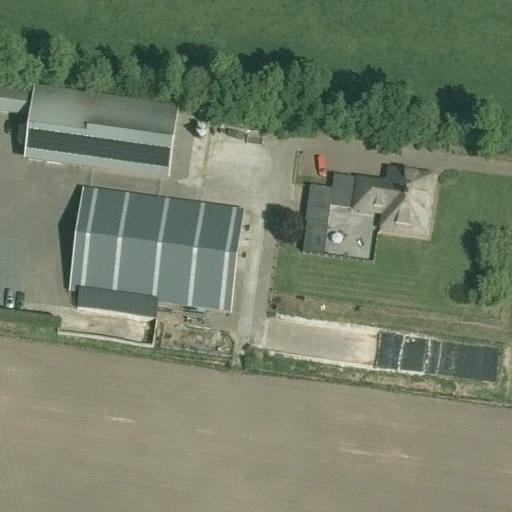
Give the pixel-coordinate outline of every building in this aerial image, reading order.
[(180,110),(63,95),(0,87),(0,108),(33,112),(25,164),(170,185),(180,110)] [(404,202),(428,206),(431,180),(391,174),(389,188),(360,184),(358,196),(392,200),(391,208),(403,210),(404,202)] [(229,313),(242,214),(85,194),(72,293),(229,313)] [(427,214),(428,206),(404,202),(403,210),(391,208),(392,200),(358,196),(356,211),(385,215),(383,230),(423,235),(424,233),(427,229),(429,226),(430,220),(429,217),(427,214)] [(339,332),(337,360),(358,361),(359,333),(339,332)] [(374,346),(374,375),(437,375),(437,347),(374,346)]
